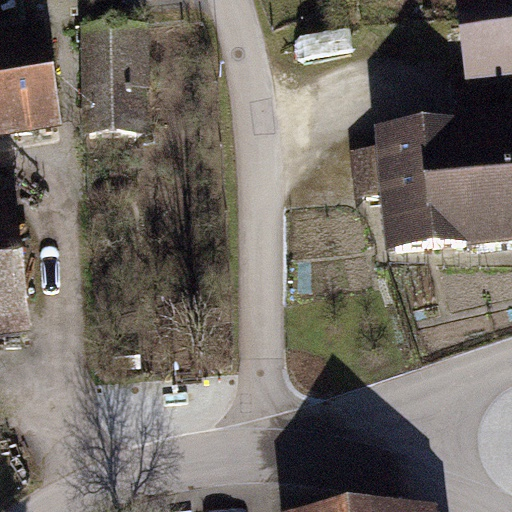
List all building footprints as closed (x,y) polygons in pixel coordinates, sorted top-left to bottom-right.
[(511,0),(465,0),(473,88),(511,84),(511,0)] [(0,153),(70,144),(56,38),(0,45),(0,153)] [(138,40),(92,40),(93,139),(140,139),(138,40)] [(511,105),(382,117),(395,261),(511,250),(511,105)] [(10,208),(0,209),(0,330),(25,328),(10,208)]
